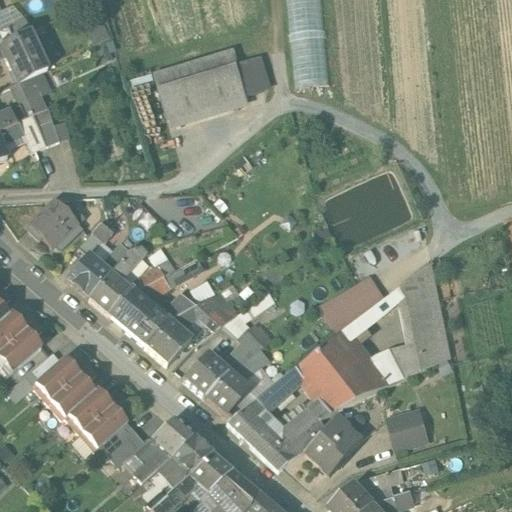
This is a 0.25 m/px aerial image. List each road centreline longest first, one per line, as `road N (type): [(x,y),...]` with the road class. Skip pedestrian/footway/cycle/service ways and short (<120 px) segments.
road 1 (track): [(511,222),(450,235),(397,156),(288,106),(178,189),(99,194)]
road 2 (tertiary): [(289,511),(0,248)]
